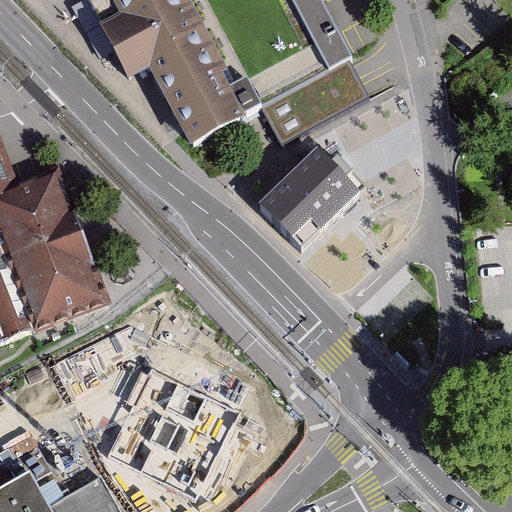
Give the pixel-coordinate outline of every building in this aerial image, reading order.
[(88,0),(129,83),(150,72),(192,151),(263,112),(283,150),(371,102),(350,63),(354,60),(321,0),(88,0)] [(0,349),(113,307),(60,168),(20,183),(0,130),(0,349)] [(359,133),(338,175),(361,201),(371,210),(413,189),(406,143),(359,133)] [(318,154),(259,209),(303,256),(361,201),(338,175),(318,154)] [(511,347),(497,350),(504,396),(511,394),(511,347)] [(8,395),(0,399),(0,453),(17,483),(0,492),(0,511),(119,511),(102,481),(66,501),(55,482),(40,490),(36,484),(53,474),(8,395)]
